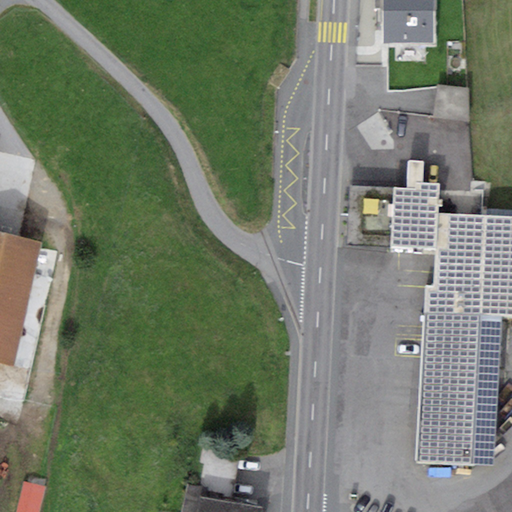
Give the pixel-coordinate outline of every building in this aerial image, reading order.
[(432,39),(431,0),(375,0),(376,8),(387,8),(387,39),(432,39)] [(268,78),(278,85),(289,70),(279,63),(268,78)] [(469,118),(468,89),(438,85),(435,114),(469,118)] [(511,317),(511,217),(482,216),(483,189),(473,188),(473,186),(439,185),(423,184),(423,162),(409,161),(408,189),(394,189),(391,247),(436,249),(434,286),(426,285),(424,313),(483,316),(511,317)] [(394,189),(350,185),(347,244),(391,247),(394,189)] [(38,246),(0,237),(0,253),(34,261),(38,246)] [(0,360),(11,363),(34,261),(0,253),(0,360)] [(483,316),(424,313),(417,461),(475,465),(476,428),(492,429),(495,377),(480,376),(483,316)] [(225,493),(233,453),(203,446),(200,461),(204,461),(199,488),(205,489),(225,493)] [(33,511),(40,485),(25,482),(17,511),(33,511)] [(199,488),(191,487),(185,511),(259,511),(260,509),(203,499),(205,489),(199,488)]
